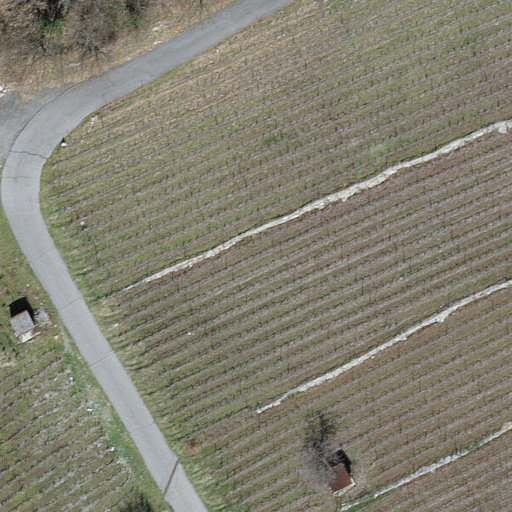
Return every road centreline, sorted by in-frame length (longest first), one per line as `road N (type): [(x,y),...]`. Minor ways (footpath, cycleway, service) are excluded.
road 1 (unclassified): [(192,511),(41,254),(22,209),(26,154)]
road 2 (unclassified): [(261,0),(97,89),(26,154)]
